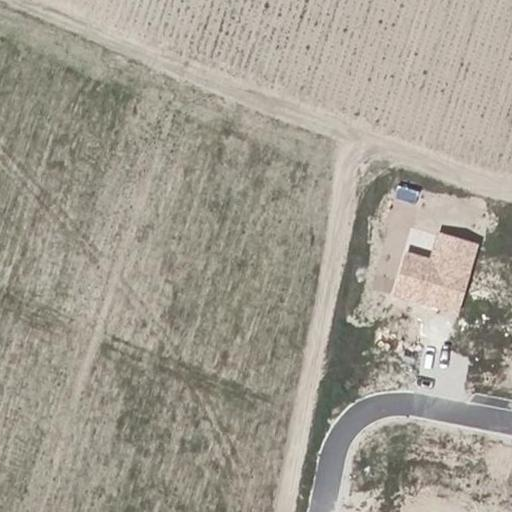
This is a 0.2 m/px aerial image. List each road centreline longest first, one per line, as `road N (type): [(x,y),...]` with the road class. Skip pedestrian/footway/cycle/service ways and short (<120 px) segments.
road 1 (track): [(511,184),(371,138),(289,511)]
road 2 (residential): [(511,424),(402,402),(372,405),(340,431),(325,511)]
